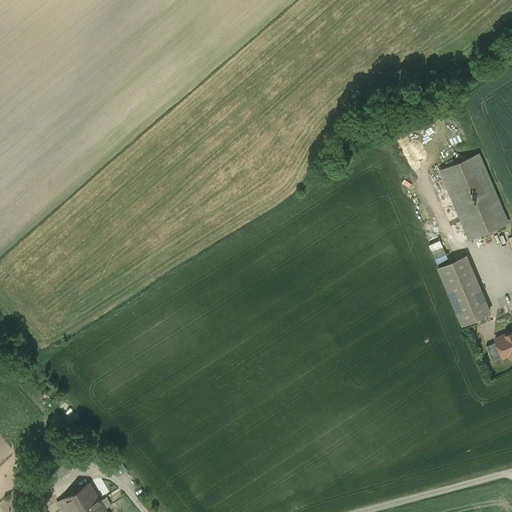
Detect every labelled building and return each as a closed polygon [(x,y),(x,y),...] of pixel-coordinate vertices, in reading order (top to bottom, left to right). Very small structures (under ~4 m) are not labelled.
[(478,154),(439,170),(469,239),(507,223),(478,154)] [(428,244),(438,263),(448,258),(439,239),(428,244)] [(466,256),(438,268),(461,323),(489,311),(466,256)] [(511,331),(495,339),(496,341),(502,356),(509,354),(510,357),(511,355),(511,331)] [(496,341),(486,346),(492,360),(502,356),(496,341)] [(105,450),(86,428),(76,437),(86,448),(84,450),(93,461),(105,450)] [(58,444),(40,460),(44,465),(62,449),(58,444)] [(44,465),(29,477),(38,487),(41,491),(74,463),(62,449),(44,465)] [(120,461),(110,468),(117,477),(127,470),(120,461)] [(24,473),(15,481),(19,486),(28,478),(24,473)] [(19,486),(17,488),(25,497),(38,487),(29,477),(28,478),(19,486)] [(106,511),(89,483),(64,498),(72,511),(106,511)] [(72,511),(64,498),(63,498),(57,502),(62,511),(72,511)]
